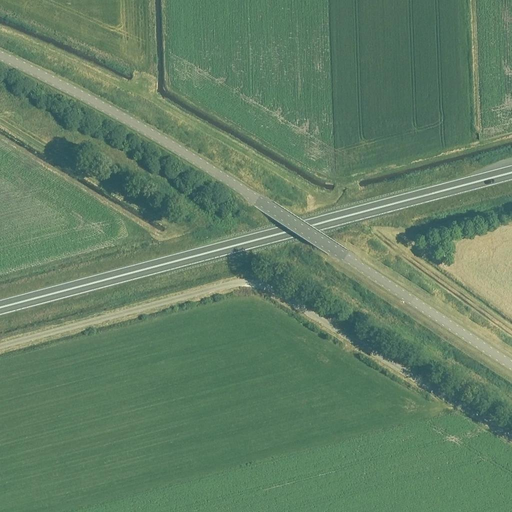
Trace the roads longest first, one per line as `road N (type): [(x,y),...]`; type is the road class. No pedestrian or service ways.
road 1 (unclassified): [(511,363),(154,135),(0,57)]
road 2 (trunk): [(0,308),(511,173)]
